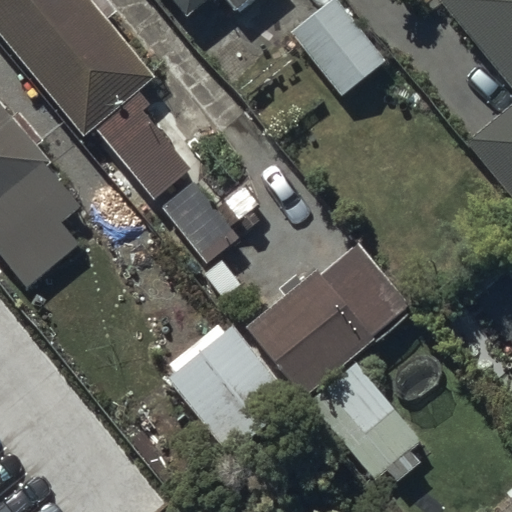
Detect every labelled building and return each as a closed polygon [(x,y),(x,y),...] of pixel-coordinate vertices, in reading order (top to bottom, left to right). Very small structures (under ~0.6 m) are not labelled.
[(0,0),(0,31),(80,133),(91,124),(149,196),(188,165),(140,105),(146,101),(135,87),(154,73),(105,15),(112,8),(105,0),(0,0)] [(173,0),(184,13),(200,0),(229,0),(236,8),(245,0),(173,0)] [(341,0),(322,0),(287,28),(339,93),(386,56),(341,0)] [(511,0),(439,0),(511,87),(511,100),(466,138),(511,194),(511,0)] [(0,106),(0,253),(28,287),(80,243),(63,223),(84,206),(0,106)] [(406,300),(355,239),(318,270),(314,265),(243,325),(301,394),(372,334),(369,331),(406,300)] [(10,308),(0,315),(0,438),(38,485),(113,423),(61,360),(56,364),(10,308)] [(300,402),(231,325),(169,381),(238,458),(300,402)] [(353,357),(305,398),(373,477),(386,467),(396,479),(418,460),(407,449),(421,437),(353,357)]
